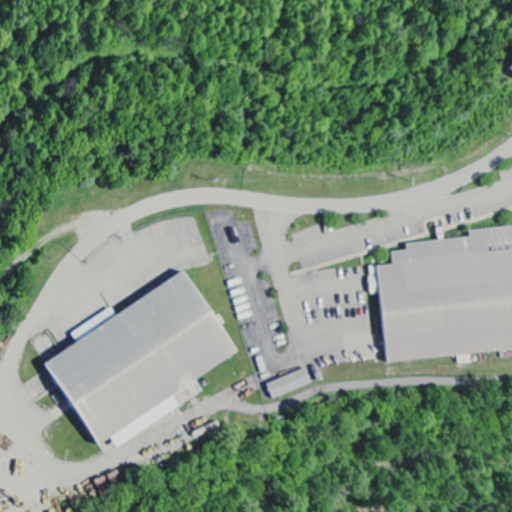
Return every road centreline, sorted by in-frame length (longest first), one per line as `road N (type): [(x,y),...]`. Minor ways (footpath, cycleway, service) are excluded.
road 1 (residential): [(267,202),(290,218),(280,249),(301,337),(296,363),(96,469),(69,472),(36,456),(7,404),(7,365),(76,254),(112,223),(154,203),(211,193),(267,202)]
road 2 (residential): [(511,153),(418,202),(290,218)]
